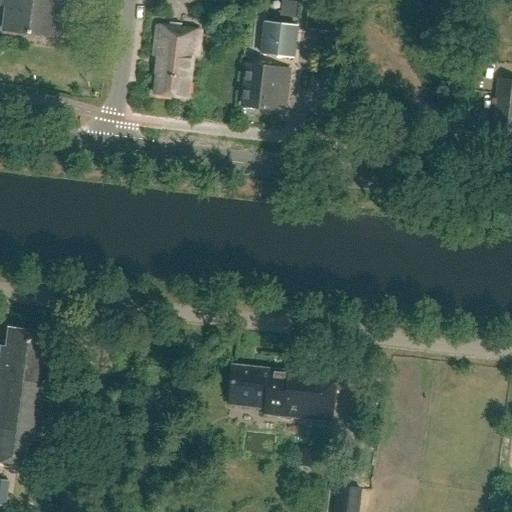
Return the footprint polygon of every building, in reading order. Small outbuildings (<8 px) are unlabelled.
[(8,0),(4,30),(62,37),(66,0),(8,0)] [(282,2),(281,16),(295,18),(296,3),(282,2)] [(310,10),(307,31),(337,35),(340,13),(310,10)] [(295,59),(299,26),(264,22),(260,55),(295,59)] [(198,55),(201,30),(157,25),(154,55),(158,56),(156,73),(157,74),(155,94),(188,97),(193,54),(198,55)] [(247,64),(242,105),(276,110),(277,104),(286,105),(288,87),(285,87),(287,68),(263,65),(262,66),(247,64)] [(511,80),(498,79),(496,96),(492,132),(511,134),(511,80)] [(0,462),(46,468),(58,372),(46,370),(51,334),(9,328),(7,346),(2,345),(0,357),(0,462)] [(265,409),(265,414),(331,421),(337,368),(291,362),(290,371),(234,366),(230,405),(265,409)] [(359,511),(362,489),(337,486),(333,511),(359,511)]
